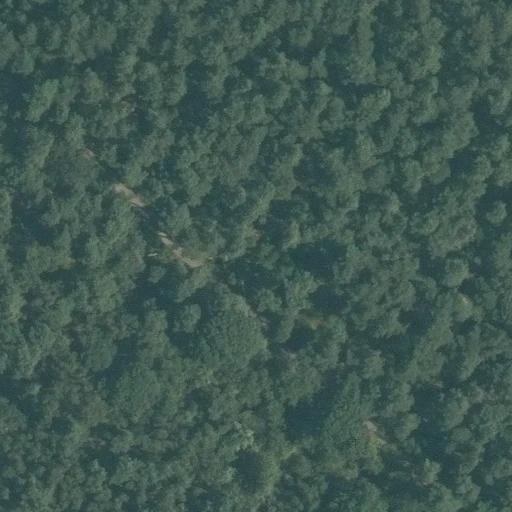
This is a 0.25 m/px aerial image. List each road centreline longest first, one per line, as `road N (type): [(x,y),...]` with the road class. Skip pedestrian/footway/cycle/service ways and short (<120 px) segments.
road 1 (track): [(437,511),(0,73)]
road 2 (track): [(317,391),(511,242)]
